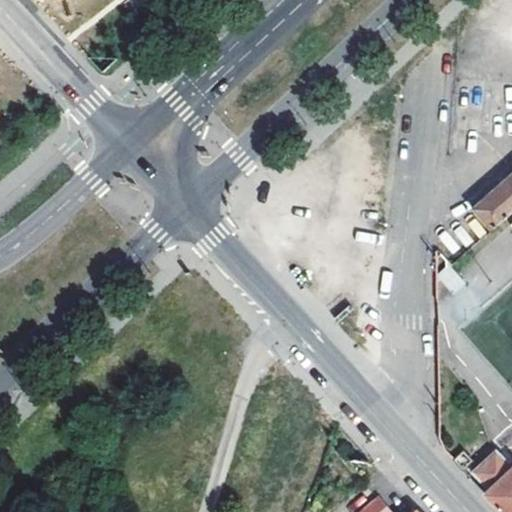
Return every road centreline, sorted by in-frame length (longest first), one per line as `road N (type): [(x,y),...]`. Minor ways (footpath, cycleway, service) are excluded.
road 1 (secondary): [(185,207),(410,0)]
road 2 (tertiary): [(297,322),(465,511)]
road 3 (secondary): [(0,379),(185,207)]
road 4 (secondary): [(295,0),(129,144)]
road 5 (residential): [(207,511),(252,366),(297,322)]
road 6 (residential): [(129,144),(0,8)]
road 7 (secondary): [(129,144),(0,256)]
road 8 (tertiary): [(185,207),(297,322)]
